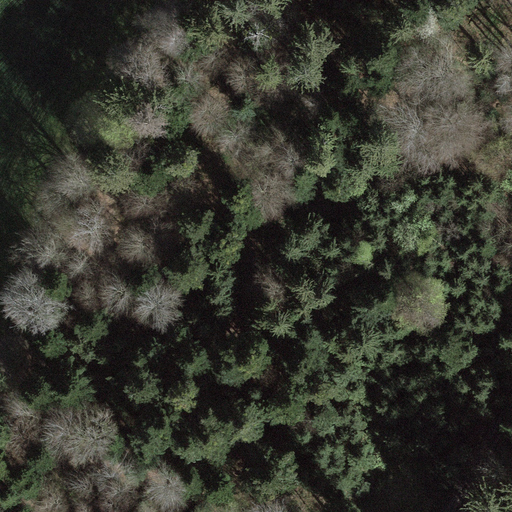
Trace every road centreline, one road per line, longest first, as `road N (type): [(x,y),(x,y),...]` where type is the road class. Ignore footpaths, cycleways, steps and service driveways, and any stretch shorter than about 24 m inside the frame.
road 1 (track): [(0,352),(40,223),(95,127),(152,0)]
road 2 (track): [(511,403),(444,511)]
